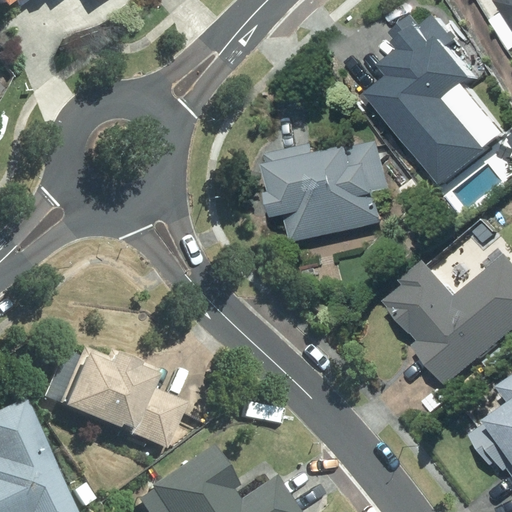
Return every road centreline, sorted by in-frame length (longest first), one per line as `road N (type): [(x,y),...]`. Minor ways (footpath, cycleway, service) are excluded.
road 1 (residential): [(408,511),(345,432),(203,294),(149,203)]
road 2 (residential): [(76,195),(59,154),(76,114),(117,97),(158,113)]
road 3 (residential): [(269,0),(158,113)]
